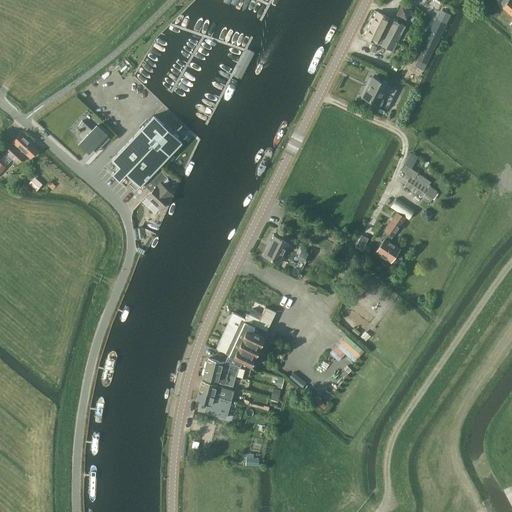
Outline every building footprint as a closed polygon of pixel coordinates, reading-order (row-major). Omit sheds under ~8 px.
[(511,0),(501,0),(501,1),(502,4),(503,5),(502,7),(510,14),(509,15),(511,16),(511,21),(510,25),(511,26),(511,0)] [(407,19),(411,12),(411,9),(402,4),(400,5),(396,14),(397,15),(405,20),(407,19)] [(435,18),(416,56),(414,59),(417,60),(414,66),(423,70),(426,65),(424,64),(445,23),(446,24),(451,15),(441,9),(436,19),(435,18)] [(376,11),(370,24),(397,38),(404,26),(376,11)] [(397,38),(370,24),(363,37),(381,46),(377,52),(387,57),(391,51),(397,38)] [(387,109),(397,89),(373,77),(363,98),(387,109)] [(153,115),(104,166),(125,186),(132,178),(139,185),(149,175),(159,165),(181,142),(153,115)] [(81,138),(83,140),(80,143),(89,151),(95,146),(99,150),(110,138),(96,125),(92,130),(82,120),(81,122),(80,123),(79,125),(79,127),(78,128),(78,132),(79,134),(80,136),(81,138)] [(10,143),(12,144),(5,152),(17,163),(25,153),(30,157),(31,155),(32,156),(33,156),(36,152),(36,151),(36,150),(37,149),(19,133),(10,143)] [(410,153),(405,163),(412,167),(417,156),(410,153)] [(158,184),(147,196),(160,208),(172,195),(161,184),(168,177),(162,172),(164,170),(159,165),(149,175),(158,184)] [(428,188),(416,180),(407,174),(405,176),(409,178),(405,185),(423,198),(424,196),(431,201),(437,191),(430,186),(428,188)] [(43,184),(35,176),(29,183),(37,191),(43,184)] [(408,219),(414,210),(396,198),(390,207),(408,219)] [(428,221),(433,214),(426,209),(421,216),(428,221)] [(400,249),(389,242),(393,236),(393,237),(402,223),(394,218),(385,231),(388,233),(384,238),(386,239),(376,252),(391,262),(400,249)] [(280,263),(290,242),(274,235),(264,256),(280,263)] [(234,285),(227,299),(229,300),(226,308),(232,312),(216,349),(228,354),(233,355),(243,359),(258,365),(270,336),(265,334),(267,329),(268,330),(277,309),(274,308),(280,292),(256,282),(257,280),(251,277),(247,278),(246,280),(240,277),(236,286),(234,285)] [(224,363),(207,358),(204,368),(235,377),(238,367),(238,368),(239,366),(240,367),(243,359),(228,354),(224,363)] [(235,377),(204,368),(201,378),(216,382),(225,384),(224,385),(232,387),(235,377)] [(306,383),(293,372),(289,378),(302,388),(306,383)] [(282,389),(285,379),(278,377),(276,385),(278,385),(277,388),(282,389)] [(201,382),(198,392),(228,400),(231,391),(224,389),(224,387),(217,385),(218,384),(215,384),(214,386),(201,382)] [(273,388),(271,397),(278,399),(280,390),(273,388)] [(319,389),(313,399),(324,405),(330,395),(319,389)] [(228,400),(198,392),(195,402),(225,410),(228,400)] [(242,426),(244,418),(235,415),(233,424),(242,426)]
